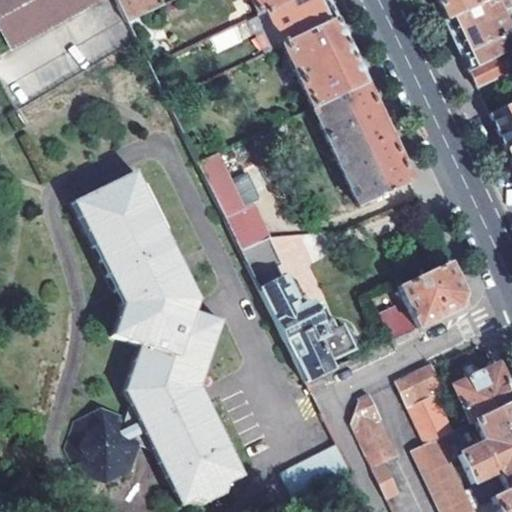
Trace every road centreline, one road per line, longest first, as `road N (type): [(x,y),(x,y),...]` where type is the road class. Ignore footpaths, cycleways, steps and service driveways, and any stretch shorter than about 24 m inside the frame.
road 1 (residential): [(511,308),(339,394),(334,415),(379,511)]
road 2 (secondary): [(511,284),(377,0)]
